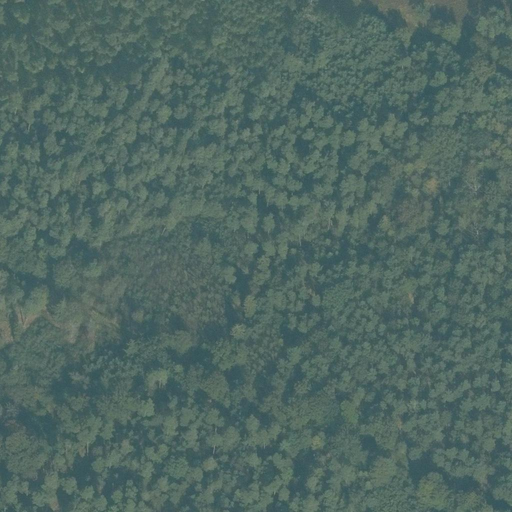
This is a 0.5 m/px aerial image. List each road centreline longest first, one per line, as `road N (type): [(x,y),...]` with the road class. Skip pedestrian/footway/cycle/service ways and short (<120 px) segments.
road 1 (track): [(495,511),(0,275)]
road 2 (track): [(511,85),(330,0)]
